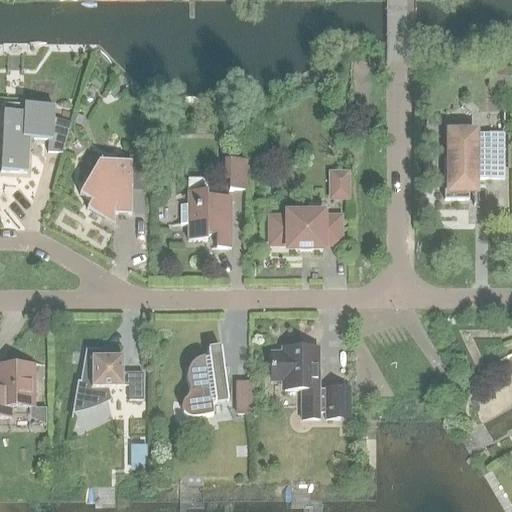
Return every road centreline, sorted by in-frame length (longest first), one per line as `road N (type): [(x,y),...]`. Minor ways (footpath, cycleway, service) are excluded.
road 1 (residential): [(396,303),(392,0)]
road 2 (residential): [(125,305),(396,303)]
road 3 (residential): [(125,305),(47,250),(0,243)]
road 4 (residential): [(0,303),(125,305)]
